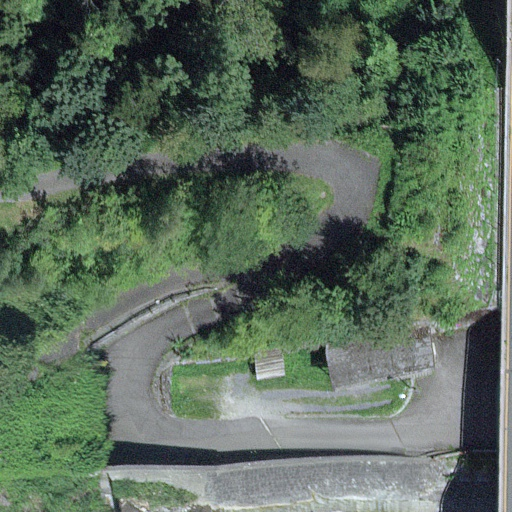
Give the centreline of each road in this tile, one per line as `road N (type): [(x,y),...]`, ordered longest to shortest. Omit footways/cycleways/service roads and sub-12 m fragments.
road 1 (track): [(0,192),(290,157),(325,160),(341,167),(347,197),(316,243),(285,267)]
road 2 (track): [(285,267),(187,275),(0,371)]
